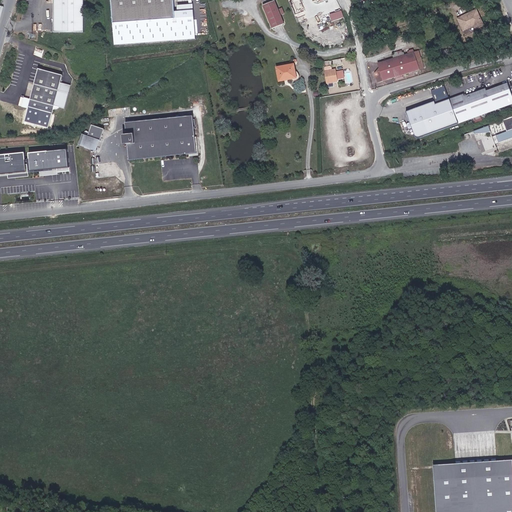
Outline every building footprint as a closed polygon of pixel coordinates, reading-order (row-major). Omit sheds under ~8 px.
[(53,0),(54,33),(85,32),(84,0),(53,0)] [(110,0),(114,45),(195,39),(192,5),(177,6),(178,11),(173,12),(171,0),(110,0)] [(276,25),(288,20),(279,0),(271,0),(266,2),(276,25)] [(482,28),(491,24),(483,8),(476,11),(477,13),(464,19),(469,30),(480,24),(482,28)] [(343,17),(341,11),(330,14),(331,21),(343,17)] [(409,75),(430,69),(426,58),(422,60),(420,54),(408,58),(406,53),(399,55),(400,60),(384,65),(385,70),(380,75),(383,84),(404,77),(405,79),(409,78),(409,75)] [(281,80),(301,77),(299,62),(279,65),(281,80)] [(48,127),(53,106),(59,83),(61,75),(37,69),(24,121),(48,127)] [(327,82),(339,80),(338,72),(330,73),(330,71),(319,73),(321,85),(327,84),(327,82)] [(64,108),(70,86),(59,83),(53,106),(64,108)] [(437,101),(408,112),(418,137),(418,138),(419,139),(420,139),(511,105),(511,88),(510,83),(488,91),(488,88),(466,96),(466,94),(438,104),(437,101)] [(194,116),(125,123),(126,135),(119,136),(120,146),(128,145),(130,161),(198,153),(194,116)] [(498,143),(511,137),(511,116),(502,120),(506,131),(496,135),(498,143)] [(96,137),(108,142),(113,131),(101,126),(96,137)] [(475,134),(486,132),(490,131),(488,126),(474,131),(475,134)] [(108,142),(96,137),(91,135),(87,145),(104,152),(108,142)] [(66,152),(29,155),(29,160),(24,161),(24,154),(0,156),(0,177),(6,177),(6,180),(29,178),(29,172),(40,171),(41,177),(57,176),(57,174),(68,172),(66,152)] [(511,511),(511,427),(511,428),(511,436),(511,459),(433,465),(435,511),(511,511)]
